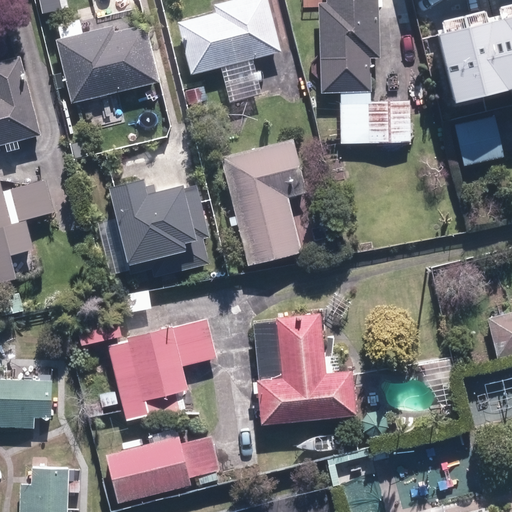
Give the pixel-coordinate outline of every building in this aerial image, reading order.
[(47,0),(50,13),(90,6),(88,0),(47,0)] [(181,23),(194,72),(282,49),(268,0),(239,0),(218,6),(219,13),(181,23)] [(329,0),(330,2),(322,3),(324,89),(343,88),(344,139),(409,138),(409,102),(372,103),(371,53),(378,53),(377,0),(329,0)] [(511,17),(495,21),(511,89),(511,17)] [(467,28),(484,96),(511,89),(495,21),(467,28)] [(60,41),(74,100),(158,79),(144,26),(117,33),(116,27),(60,41)] [(440,35),(456,103),(484,96),(467,28),(440,35)] [(0,277),(19,273),(14,251),(35,246),(28,216),(54,209),(47,179),(6,189),(2,173),(0,173),(0,142),(40,133),(21,58),(0,63),(0,277)] [(457,125),(465,162),(503,153),(494,116),(457,125)] [(294,138),(225,155),(252,261),(302,248),(288,194),(307,189),(294,138)] [(109,188),(131,273),(154,267),(157,277),(208,264),(202,239),(209,238),(196,188),(184,191),(183,187),(145,197),(141,180),(109,188)] [(511,311),(490,317),(499,355),(511,351),(511,311)] [(79,322),(84,342),(121,333),(116,313),(79,322)] [(261,378),(265,420),(356,411),(352,369),(326,372),(320,314),(281,317),(286,376),(261,378)] [(209,315),(129,335),(131,340),(111,344),(129,416),(149,411),(145,398),(188,387),(182,363),(219,354),(209,315)] [(511,373),(484,380),(491,409),(511,404),(511,373)] [(51,378),(0,376),(0,422),(36,424),(36,415),(50,415),(51,378)] [(108,452),(120,499),(192,481),(190,474),(218,467),(210,436),(182,443),(180,434),(108,452)] [(69,511),(70,467),(37,466),(36,482),(21,481),(20,511),(69,511)] [(379,511),(373,480),(343,487),(348,511),(379,511)]
